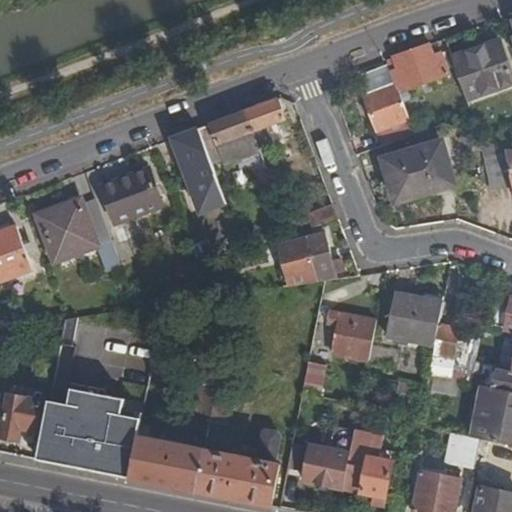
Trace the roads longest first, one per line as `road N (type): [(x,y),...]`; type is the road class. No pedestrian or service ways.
road 1 (residential): [(302,67),(376,253),(457,242),(511,262)]
road 2 (residential): [(0,180),(302,67)]
road 3 (residential): [(302,67),(484,0)]
road 4 (secondary): [(149,511),(0,482)]
